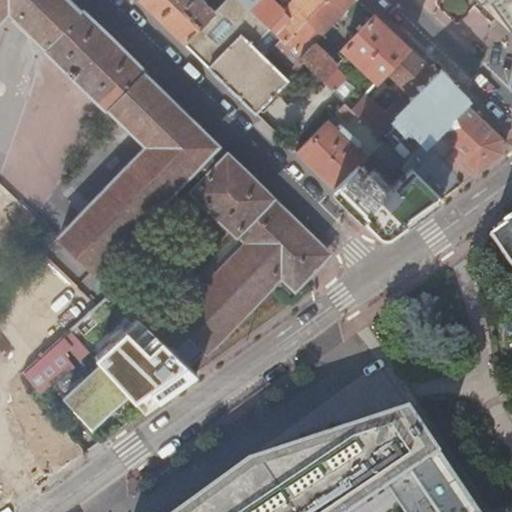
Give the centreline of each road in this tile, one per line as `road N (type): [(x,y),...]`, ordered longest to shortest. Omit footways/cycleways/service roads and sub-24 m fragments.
road 1 (secondary): [(48,511),(381,275)]
road 2 (residential): [(101,0),(381,275)]
road 3 (secondary): [(381,275),(511,181)]
road 4 (residential): [(511,99),(406,0)]
